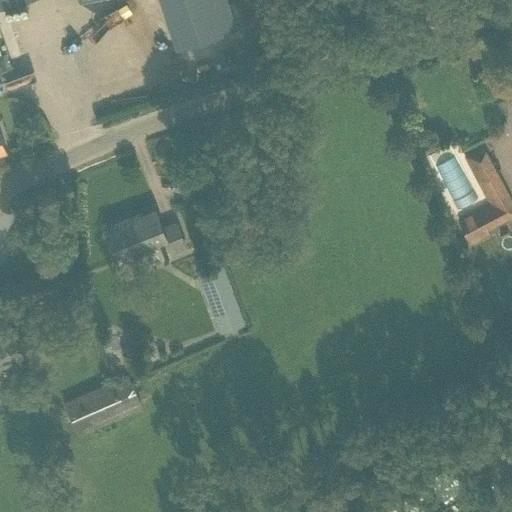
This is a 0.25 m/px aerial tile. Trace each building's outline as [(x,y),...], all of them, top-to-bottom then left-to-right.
[(0,0),(0,152),(6,150),(0,131),(0,71),(5,70),(0,56),(0,8),(23,0),(0,0)] [(226,0),(160,0),(177,47),(236,27),(226,0)] [(511,214),(511,203),(482,148),(464,157),(489,204),(458,220),(470,243),(488,234),(485,228),(511,214)] [(116,256),(118,260),(157,245),(162,259),(186,250),(183,242),(176,224),(162,229),(155,211),(106,230),(114,249),(115,252),(113,253),(114,257),(116,256)] [(244,319),(222,263),(222,261),(196,271),(219,332),(245,322),(244,319)] [(58,268),(0,283),(0,314),(3,325),(68,309),(58,268)] [(64,403),(78,434),(141,406),(127,375),(64,403)] [(50,452),(64,501),(81,496),(67,447),(50,452)] [(385,511),(426,511),(405,492),(385,511)]
